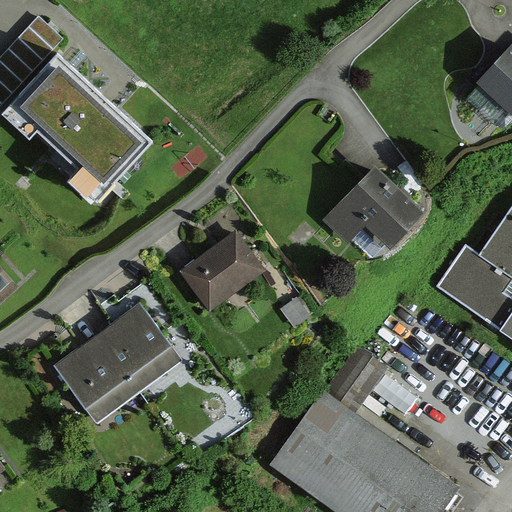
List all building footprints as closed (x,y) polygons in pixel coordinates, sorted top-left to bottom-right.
[(40,17),(32,26),(52,44),(60,35),(40,17)] [(511,51),(474,95),(497,115),(511,99),(511,98),(511,51)] [(138,150),(60,78),(25,115),(103,187),(138,150)] [(375,174),(329,221),(350,242),(364,228),(388,252),(421,219),(375,174)] [(467,244),(439,286),(511,335),(511,208),(481,254),(467,244)] [(210,308),(261,272),(237,237),(185,274),(210,308)] [(0,300),(13,289),(0,273),(0,300)] [(142,308),(100,337),(139,394),(182,365),(142,308)] [(100,337),(57,367),(97,424),(139,394),(100,337)] [(323,387),(273,460),(348,511),(446,511),(466,484),(323,387)]
